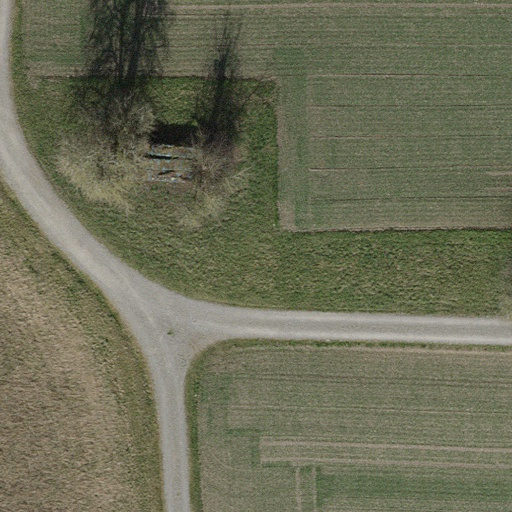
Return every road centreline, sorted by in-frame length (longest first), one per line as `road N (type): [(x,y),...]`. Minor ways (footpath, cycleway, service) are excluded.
road 1 (track): [(180,511),(176,404),(158,314),(68,235),(6,143),(0,96)]
road 2 (track): [(158,314),(511,323)]
